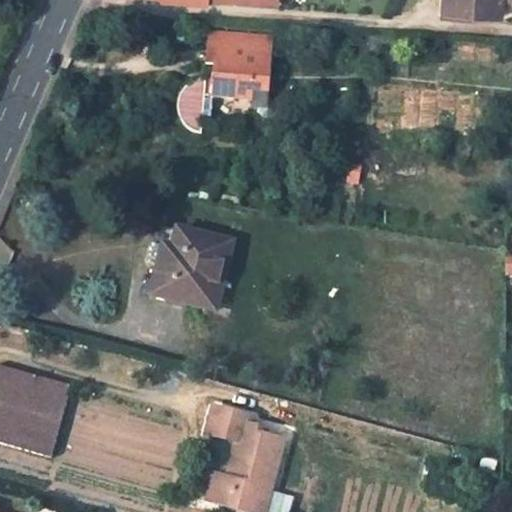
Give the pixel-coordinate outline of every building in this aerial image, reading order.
[(438,0),(438,13),(446,13),(446,0),(438,0)] [(446,0),(446,13),(500,17),(501,0),(446,0)] [(271,51),(272,37),(207,33),(206,47),(271,51)] [(271,51),(206,47),(204,64),(211,64),(210,85),(210,95),(235,97),(252,98),(253,89),(268,90),(271,51)] [(177,96),(174,101),(174,102),(172,111),(176,120),(179,124),(184,129),(191,133),(196,134),(200,93),(201,84),(201,80),(187,86),(182,89),(179,92),(177,96)] [(235,97),(210,95),(210,85),(201,84),(200,93),(210,103),(235,105),(235,97)] [(266,107),(268,90),(253,89),(252,98),(251,106),(266,107)] [(231,241),(176,228),(172,247),(166,273),(156,270),(151,293),(208,307),(214,278),(222,280),(231,241)] [(162,244),(156,270),(166,273),(172,247),(162,244)] [(511,258),(501,260),(503,278),(511,276),(511,258)] [(215,309),(222,280),(214,278),(208,307),(215,309)] [(71,385),(0,365),(0,442),(51,456),(71,385)] [(314,372),(301,368),(298,377),(312,381),(314,372)] [(257,415),(210,403),(201,434),(235,443),(228,468),(230,468),(228,477),(219,474),(212,501),(256,511),(263,488),(271,490),(285,437),(266,432),(267,427),(255,424),(257,415)] [(496,460),(481,457),(477,474),(480,474),(478,486),(490,488),(496,460)] [(219,474),(214,473),(206,500),(212,501),(219,474)] [(257,511),(264,511),(271,490),(263,488),(256,511),(257,511)] [(287,511),(292,496),(275,491),(268,511),(287,511)]
